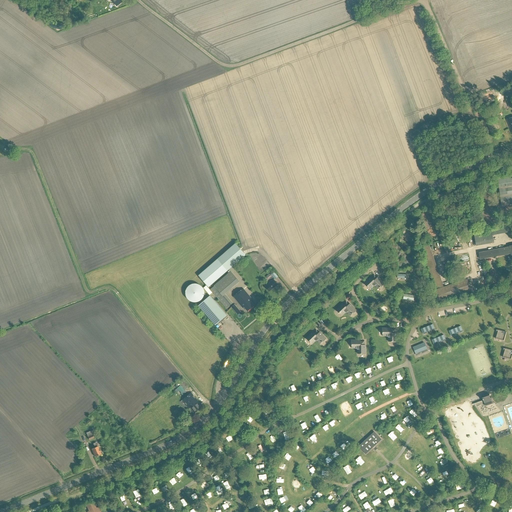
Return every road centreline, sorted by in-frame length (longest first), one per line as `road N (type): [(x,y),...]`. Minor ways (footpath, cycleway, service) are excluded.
road 1 (tertiary): [(1,511),(196,427),(286,304),(409,202),(511,150)]
road 2 (track): [(0,139),(33,154),(88,291),(111,287),(214,408)]
road 3 (track): [(137,0),(227,66),(412,0)]
road 4 (track): [(419,0),(489,159)]
